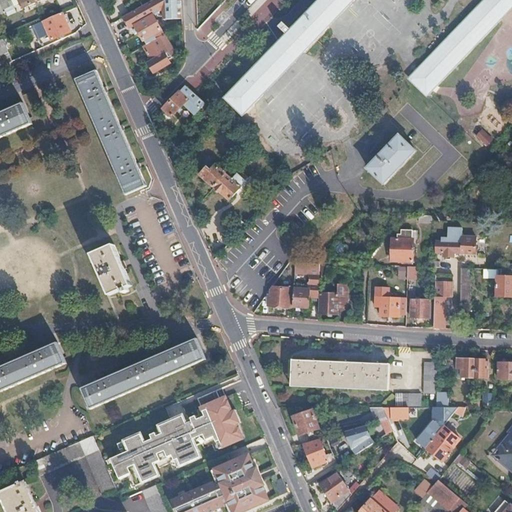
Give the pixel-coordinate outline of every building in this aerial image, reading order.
[(0,0),(0,7),(2,12),(13,7),(10,0),(0,0)] [(10,0),(13,7),(20,4),(22,8),(40,0),(10,0)] [(172,31),(181,25),(180,0),(162,0),(163,20),(175,19),(175,24),(165,24),(161,27),(154,15),(152,15),(145,4),(130,13),(123,17),(128,27),(135,25),(143,40),(144,40),(147,44),(160,37),(172,31)] [(145,4),(152,0),(136,0),(126,6),(130,13),(145,4)] [(358,0),(323,0),(225,105),(243,122),(358,0)] [(511,0),(487,0),(411,80),(428,97),(511,9),(511,0)] [(69,32),(61,13),(30,27),(35,39),(48,34),(51,40),(69,32)] [(171,56),(160,37),(147,44),(144,46),(155,66),(171,56)] [(126,194),(146,185),(139,169),(141,169),(139,163),(137,164),(123,132),(125,131),(122,125),(120,126),(106,93),(108,92),(106,86),(104,88),(96,71),(76,80),(126,194)] [(185,86),(163,109),(171,117),(183,105),(195,115),(206,104),(198,97),(188,88),(185,86)] [(0,136),(30,123),(21,104),(4,111),(3,109),(0,110),(0,136)] [(488,147),(495,140),(484,129),(477,136),(488,147)] [(385,185),(417,152),(401,137),(369,170),(385,185)] [(200,175),(213,186),(225,172),(215,164),(213,167),(211,170),(208,167),(207,167),(200,175)] [(213,186),(229,201),(241,187),(240,185),(247,178),(239,171),(233,179),(225,172),(213,186)] [(434,216),(420,216),(419,224),(433,224),(433,221),(434,216)] [(454,254),(462,255),(476,255),(477,238),(463,237),(463,230),(449,229),(449,237),(442,237),(442,240),(437,240),(437,253),(445,254),(445,258),(454,258),(454,254)] [(413,262),(414,240),(393,239),(392,261),(413,262)] [(111,294),(132,286),(114,245),(93,255),(111,294)] [(310,276),(320,277),(321,264),(318,264),(310,264),(310,276)] [(321,264),(320,277),(329,278),(329,264),(321,264)] [(416,268),(408,267),(408,280),(415,280),(416,268)] [(462,269),(461,302),(469,302),(470,277),(468,277),(468,269),(462,269)] [(511,270),(501,270),(500,278),(497,278),(496,298),(511,298),(511,270)] [(436,281),(434,328),(445,329),(447,297),(453,297),(453,282),(436,281)] [(269,300),(268,306),(291,307),(292,286),(282,286),(282,289),(273,288),(269,295),(269,300)] [(294,289),(293,307),(308,308),(309,290),(294,289)] [(400,314),(406,314),(407,299),(391,298),(391,291),(376,290),(375,308),(381,308),(381,316),(400,317),(400,314)] [(337,314),(338,295),(322,294),(321,313),(337,314)] [(412,317),(428,318),(429,300),(413,300),(412,317)] [(91,408),(206,359),(197,339),(181,346),(180,344),(173,347),(174,349),(143,363),(142,361),(136,363),(137,365),(105,379),(104,377),(98,380),(99,382),(83,389),(91,408)] [(0,392),(66,364),(57,344),(42,351),(40,348),(34,351),(36,354),(3,368),(2,365),(0,365),(0,392)] [(473,377),(474,360),(456,359),(456,369),(460,370),(460,377),(473,377)] [(387,391),(389,364),(292,360),(290,386),(387,391)] [(484,360),(474,360),(473,377),(486,378),(487,363),(484,362),(484,360)] [(497,378),(498,378),(511,378),(511,361),(498,361),(497,378)] [(434,393),(435,363),(423,362),(422,393),(434,393)] [(116,436),(105,440),(119,475),(127,471),(131,481),(156,470),(153,462),(169,455),(173,464),(204,450),(201,442),(216,435),(221,445),(250,433),(226,378),(197,390),(202,400),(187,406),(184,398),(152,411),(155,420),(137,428),(134,420),(113,428),(116,436)] [(419,406),(419,394),(395,394),(394,406),(419,406)] [(472,394),(435,394),(435,407),(443,407),(457,407),(463,407),(472,407),(472,402),(472,394)] [(381,407),(368,407),(374,422),(386,419),(381,407)] [(406,417),(406,407),(381,407),(386,419),(406,417)] [(443,407),(435,407),(432,407),(436,415),(417,438),(426,445),(439,429),(444,423),(449,418),(443,407)] [(463,407),(457,407),(452,413),(461,416),(463,407)] [(293,417),(300,435),(317,428),(315,425),(318,424),(312,409),(293,417)] [(450,427),(444,423),(439,429),(444,433),(450,427)] [(371,425),(349,432),(353,444),(359,456),(378,444),(371,425)] [(511,425),(507,432),(508,434),(500,444),(501,450),(499,451),(500,461),(507,466),(511,466),(511,465),(511,425)] [(439,429),(426,445),(442,459),(455,443),(444,433),(439,429)] [(93,436),(34,462),(40,476),(87,456),(104,495),(116,490),(100,453),(95,441),(93,436)] [(317,439),(303,443),(306,449),(319,444),(317,439)] [(321,443),(319,444),(306,449),(313,467),(328,461),(321,443)] [(393,451),(408,461),(413,454),(398,443),(393,451)] [(501,450),(500,444),(492,454),(500,461),(499,451),(501,450)] [(275,494),(257,451),(163,490),(171,511),(269,511),(281,507),(275,494)] [(466,458),(460,453),(438,479),(444,484),(466,458)] [(338,509),(351,494),(338,474),(321,485),(338,509)] [(438,479),(436,482),(416,506),(423,511),(447,511),(449,510),(451,511),(457,511),(461,508),(465,502),(444,484),(438,479)] [(8,511),(39,511),(26,482),(0,493),(8,511)] [(358,511),(386,511),(381,508),(388,500),(377,490),(358,511)] [(501,511),(509,503),(506,501),(495,511),(501,511)] [(511,511),(511,505),(509,503),(501,511),(511,511)]
